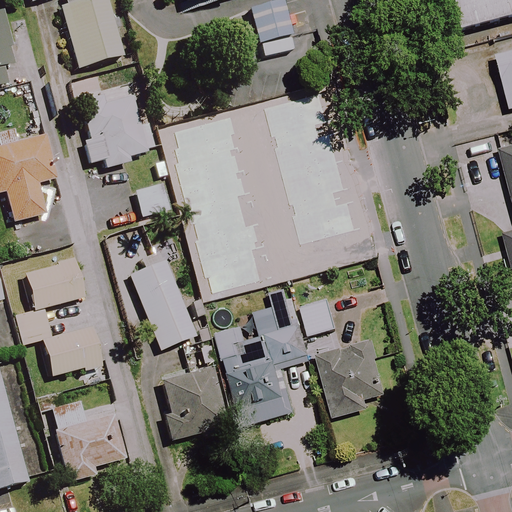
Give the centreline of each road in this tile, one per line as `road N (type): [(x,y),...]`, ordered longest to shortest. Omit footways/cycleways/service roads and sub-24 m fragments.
road 1 (residential): [(357,0),(483,471)]
road 2 (residential): [(309,511),(483,471)]
